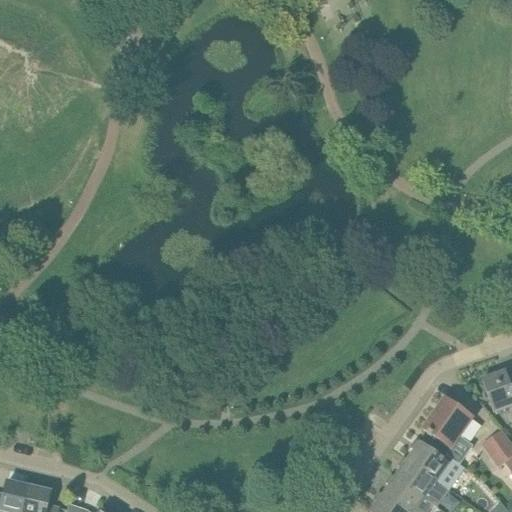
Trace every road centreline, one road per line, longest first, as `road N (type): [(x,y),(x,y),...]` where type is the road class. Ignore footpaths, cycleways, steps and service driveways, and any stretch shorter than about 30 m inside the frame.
road 1 (residential): [(335,511),(428,375),(511,339)]
road 2 (residential): [(148,511),(95,478),(0,455)]
